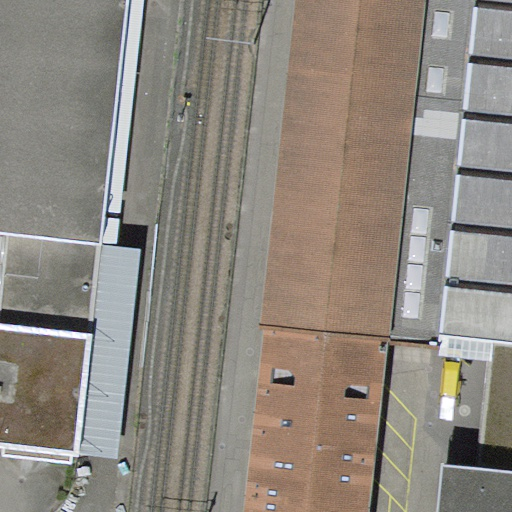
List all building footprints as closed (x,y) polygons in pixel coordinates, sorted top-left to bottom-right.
[(0,0),(0,321),(90,331),(97,244),(104,244),(129,0),(0,0)] [(511,0),(298,0),(247,511),(374,511),(393,336),(440,339),(439,355),(511,360),(511,0)] [(104,244),(97,244),(90,331),(77,455),(117,458),(139,246),(104,244)] [(0,321),(0,446),(77,455),(90,331),(0,321)] [(511,511),(511,460),(444,453),(437,511),(511,511)]
